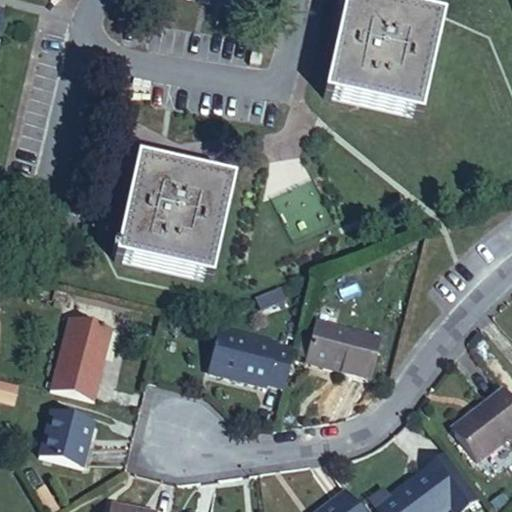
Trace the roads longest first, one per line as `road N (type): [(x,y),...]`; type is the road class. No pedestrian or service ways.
road 1 (residential): [(511,277),(367,438),(241,457),(156,439)]
road 2 (residential): [(85,49),(280,92),(302,0)]
road 3 (residential): [(85,49),(43,227)]
